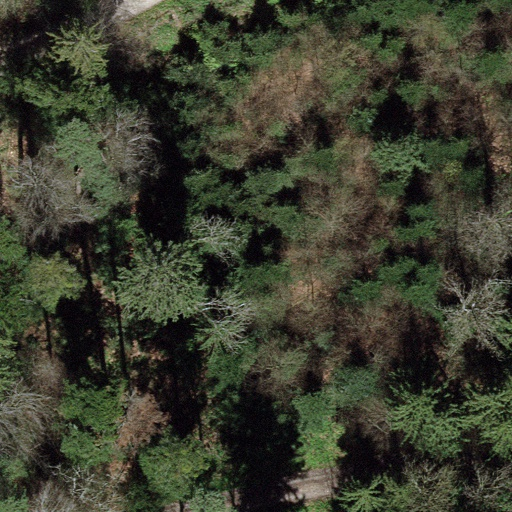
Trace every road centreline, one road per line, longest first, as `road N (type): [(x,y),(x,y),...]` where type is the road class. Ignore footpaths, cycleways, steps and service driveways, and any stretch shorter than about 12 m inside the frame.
road 1 (track): [(220,511),(361,480),(511,467)]
road 2 (track): [(130,0),(0,60)]
